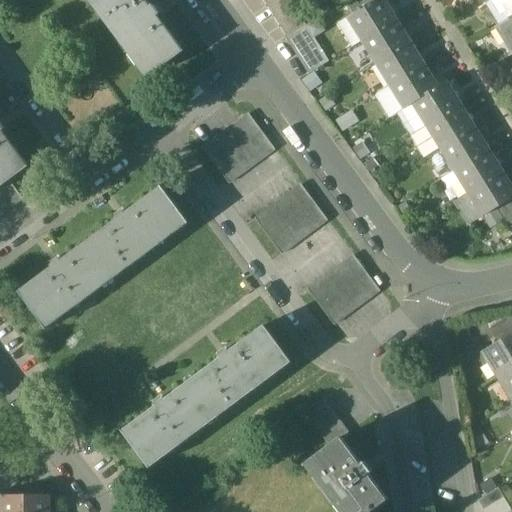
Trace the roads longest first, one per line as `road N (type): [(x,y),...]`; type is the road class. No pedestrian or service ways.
road 1 (residential): [(157,133),(321,351),(348,362)]
road 2 (residential): [(254,61),(409,268),(445,289)]
road 3 (residential): [(468,511),(438,332),(445,289)]
road 4 (residential): [(157,133),(0,250)]
road 5 (residential): [(0,370),(101,511)]
road 6 (residential): [(348,362),(384,412),(404,511)]
road 7 (residential): [(348,362),(445,289)]
road 8 (residential): [(254,61),(157,133)]
